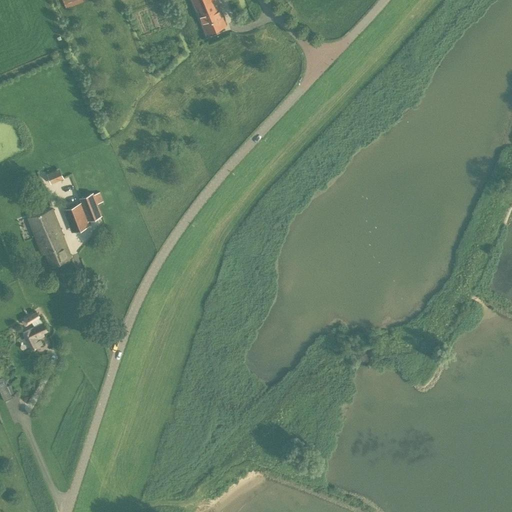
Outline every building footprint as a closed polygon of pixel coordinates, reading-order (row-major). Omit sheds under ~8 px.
[(192,0),(206,32),(226,24),(216,0),(192,0)] [(59,167),(47,173),(51,183),(64,178),(59,167)] [(72,232),(76,230),(90,225),(88,220),(102,215),(97,204),(103,202),(100,192),(94,195),(93,193),(80,198),(82,203),(63,210),(72,232)] [(52,265),(72,257),(52,208),(30,217),(44,253),(46,252),(52,265)] [(36,311),(22,320),(25,324),(30,320),(35,327),(23,332),(31,348),(42,344),(39,336),(40,336),(40,334),(47,330),(44,323),(43,323),(39,316),(39,315),(36,311)] [(7,386),(2,376),(0,377),(0,392),(4,401),(12,397),(10,393),(12,392),(9,385),(7,386)]
